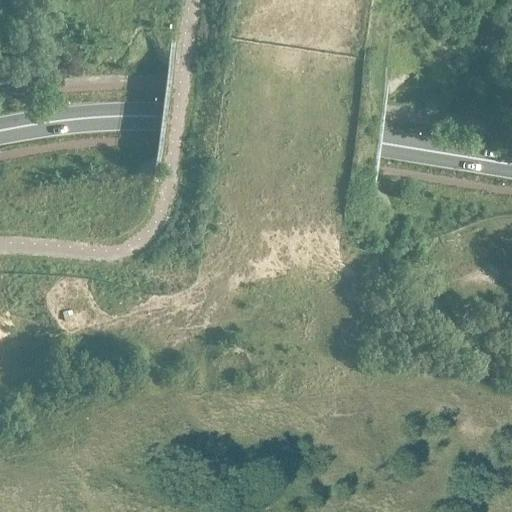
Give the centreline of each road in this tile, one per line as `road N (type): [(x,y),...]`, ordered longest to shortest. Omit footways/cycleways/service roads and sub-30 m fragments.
road 1 (primary): [(0,130),(159,116),(378,142)]
road 2 (primary): [(511,163),(378,142)]
